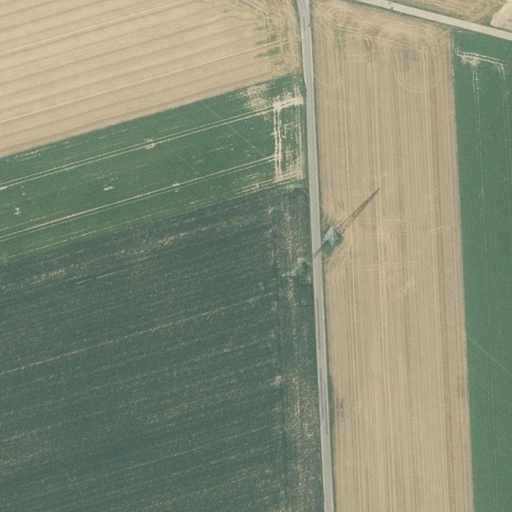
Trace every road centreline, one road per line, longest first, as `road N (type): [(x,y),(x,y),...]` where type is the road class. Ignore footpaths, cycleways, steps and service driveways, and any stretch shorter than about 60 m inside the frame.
road 1 (tertiary): [(309,0),(334,511)]
road 2 (track): [(360,0),(511,37)]
